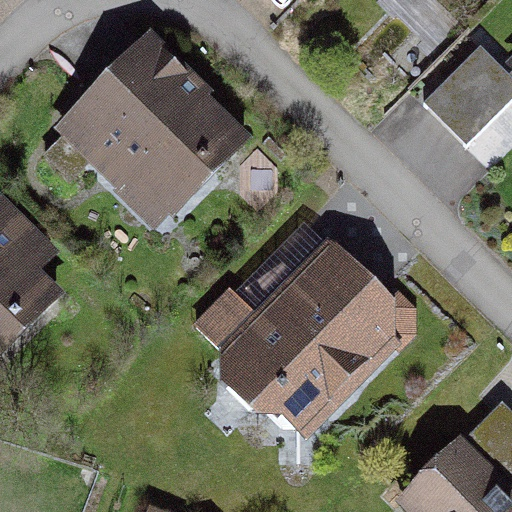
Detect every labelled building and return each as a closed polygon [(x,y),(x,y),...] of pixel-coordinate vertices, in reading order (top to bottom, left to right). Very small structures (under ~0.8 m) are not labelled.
[(378,0),(405,23),(425,0),(378,0)] [(511,76),(484,52),(428,116),(487,168),(511,139),(511,76)] [(76,126),(173,234),(252,163),(154,55),(76,126)] [(269,300),(319,232),(298,217),(248,284),(269,300)] [(0,362),(70,297),(0,223),(0,362)] [(217,365),(295,451),(431,328),(353,242),(217,365)] [(397,511),(511,511),(511,475),(482,441),(397,511)]
